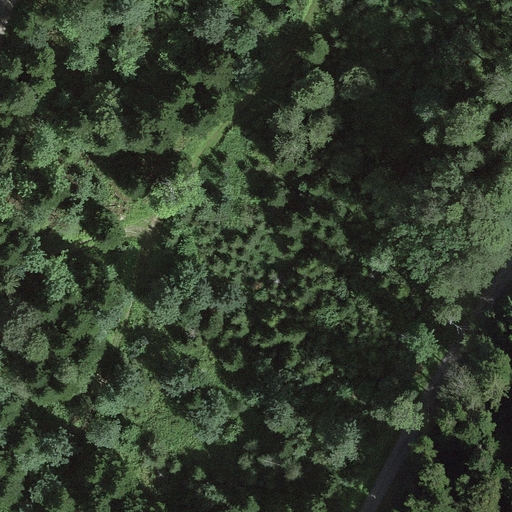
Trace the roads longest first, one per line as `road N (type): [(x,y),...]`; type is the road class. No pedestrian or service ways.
road 1 (track): [(37,511),(77,450),(161,218)]
road 2 (track): [(368,511),(511,266)]
road 3 (track): [(161,218),(304,36),(322,0)]
road 4 (track): [(0,279),(161,218)]
